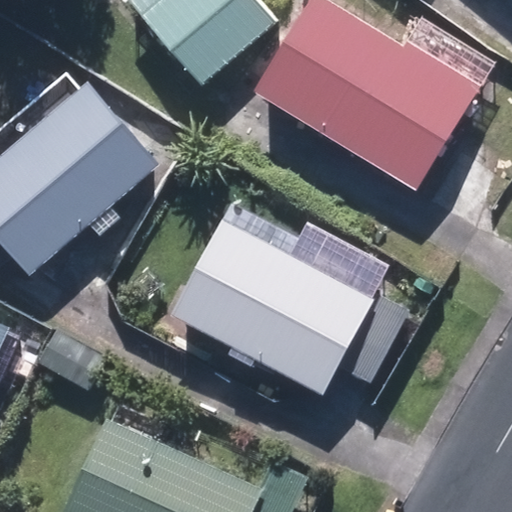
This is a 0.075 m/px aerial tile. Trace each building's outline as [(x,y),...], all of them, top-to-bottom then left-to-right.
[(206,77),(276,19),(260,0),(157,0),(149,7),(206,77)] [(317,0),(261,95),(420,192),(484,87),(414,42),(410,50),(328,0),(317,0)] [(0,160),(0,234),(36,276),(163,165),(92,81),(0,160)] [(180,321),(327,398),(342,368),(375,385),(413,312),(380,295),(377,301),(294,258),(305,237),(240,204),(180,321)] [(0,356),(13,329),(0,323),(0,356)] [(44,363),(92,389),(109,358),(61,332),(44,363)] [(299,511),(314,480),(280,465),(267,491),(112,421),(70,511),(299,511)]
